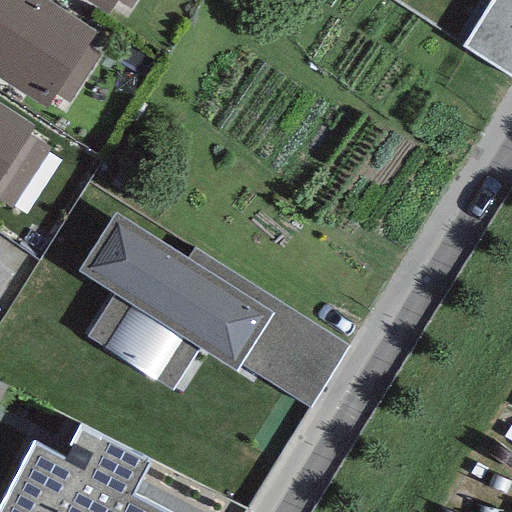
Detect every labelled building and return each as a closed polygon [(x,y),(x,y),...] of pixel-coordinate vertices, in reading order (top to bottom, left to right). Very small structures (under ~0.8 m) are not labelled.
[(96,32),(46,0),(0,0),(0,78),(46,108),(54,96),(67,104),(99,55),(86,47),(96,32)] [(87,0),(108,13),(116,0),(130,9),(135,0),(87,0)] [(511,0),(491,0),(463,46),(511,76),(511,0)] [(0,179),(35,126),(0,103),(0,179)] [(187,259),(115,211),(77,270),(115,294),(87,336),(170,390),(198,347),(235,372),(240,364),(273,313),(187,259)] [(194,248),(187,259),(273,313),(240,364),(309,407),(348,345),(194,248)] [(80,467),(32,441),(0,501),(0,511),(163,511),(132,495),(150,462),(97,434),(80,467)]
